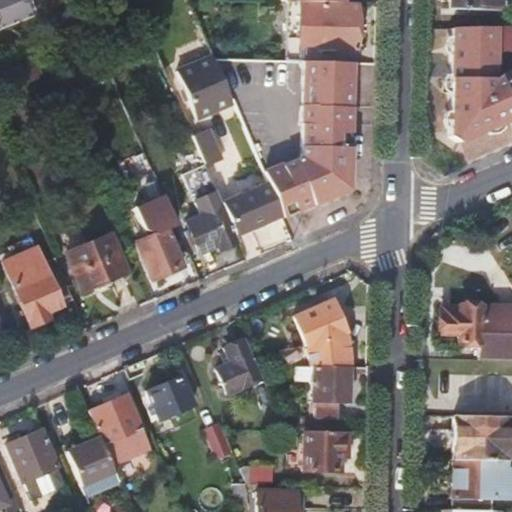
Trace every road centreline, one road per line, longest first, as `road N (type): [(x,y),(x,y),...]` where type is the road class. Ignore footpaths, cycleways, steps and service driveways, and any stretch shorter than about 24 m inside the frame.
road 1 (residential): [(396,220),(0,393)]
road 2 (residential): [(396,220),(389,511)]
road 3 (residential): [(402,0),(396,220)]
road 4 (residential): [(511,170),(396,220)]
